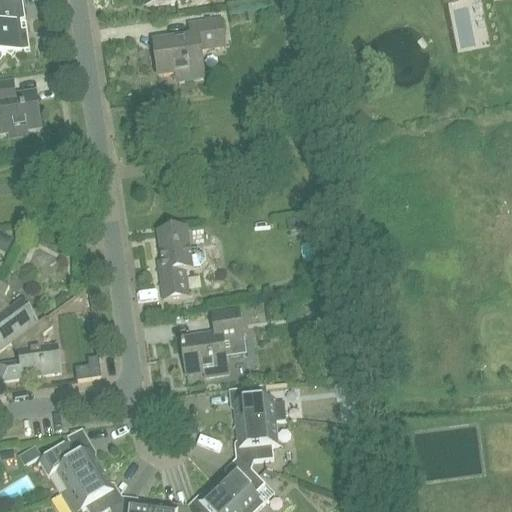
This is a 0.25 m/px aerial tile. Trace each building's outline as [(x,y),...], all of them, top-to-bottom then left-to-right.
[(0,1),(0,54),(4,54),(10,58),(14,52),(28,50),(24,19),(3,22),(0,1)] [(198,51),(223,47),(219,20),(187,25),(189,40),(152,45),(157,75),(175,73),(177,82),(202,79),(198,51)] [(26,129),(39,128),(34,93),(14,96),(12,83),(0,84),(0,133),(6,133),(7,138),(27,135),(26,129)] [(461,245),(507,245),(508,168),(469,168),(469,183),(461,183),(461,245)] [(189,250),(186,229),(156,234),(161,270),(157,270),(162,302),(188,298),(184,272),(192,270),(192,268),(199,267),(204,261),(203,253),(197,249),(189,250)] [(13,242),(0,235),(0,251),(7,255),(13,242)] [(0,351),(25,333),(37,324),(21,302),(10,309),(3,299),(9,287),(0,282),(0,351)] [(226,358),(245,355),(239,311),(211,315),(213,335),(181,339),(186,376),(203,373),(203,378),(228,374),(226,358)] [(53,328),(45,318),(37,324),(25,333),(32,343),(33,350),(19,352),(21,363),(0,366),(0,370),(2,382),(61,374),(57,346),(44,348),(43,336),(53,328)] [(233,403),(236,427),(275,423),(285,422),(283,403),(273,404),(273,399),(267,400),(266,387),(246,389),(248,402),(233,403)] [(278,446),(275,423),(236,427),(238,450),(252,449),(254,462),(273,460),(272,447),(278,446)] [(60,496),(101,472),(90,452),(77,459),(69,445),(38,464),(47,478),(55,473),(67,491),(60,496)] [(231,470),(214,486),(238,511),(256,511),(264,504),(255,494),(265,485),(251,470),(241,480),(231,470)] [(101,472),(60,496),(69,511),(79,511),(84,509),(86,511),(106,511),(108,511),(101,499),(113,492),(101,472)] [(238,511),(214,486),(197,503),(205,511),(238,511)] [(153,511),(154,506),(131,503),(129,511),(153,511)]
